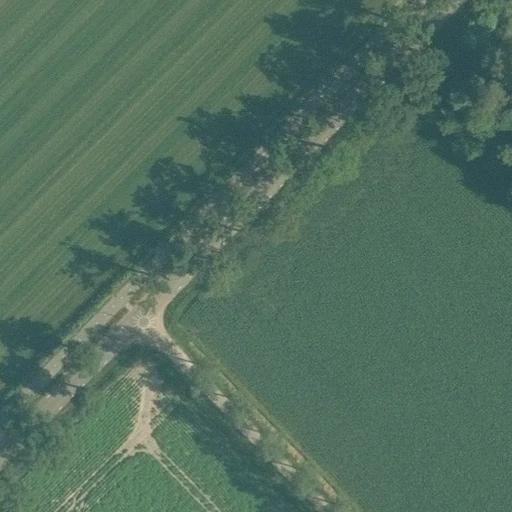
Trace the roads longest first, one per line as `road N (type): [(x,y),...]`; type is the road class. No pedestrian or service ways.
road 1 (unclassified): [(136,319),(452,0)]
road 2 (unclassified): [(319,511),(136,319)]
road 3 (unclassified): [(0,456),(136,319)]
